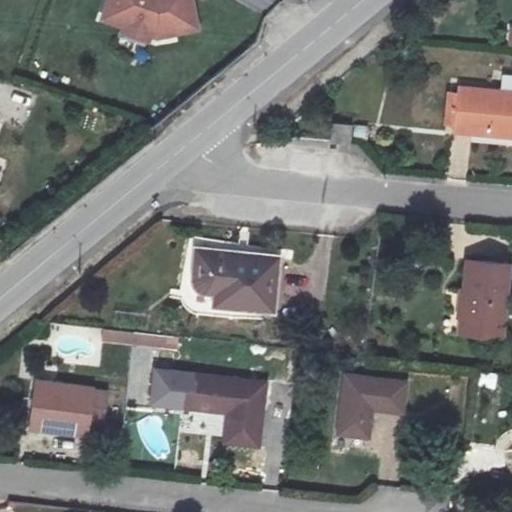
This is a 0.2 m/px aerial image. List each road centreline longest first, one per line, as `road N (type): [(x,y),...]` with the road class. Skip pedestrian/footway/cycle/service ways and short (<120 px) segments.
road 1 (residential): [(188,146),(256,183),(511,208)]
road 2 (residential): [(295,511),(0,483)]
road 3 (secondary): [(0,308),(188,146)]
road 4 (secondary): [(188,146),(365,0)]
